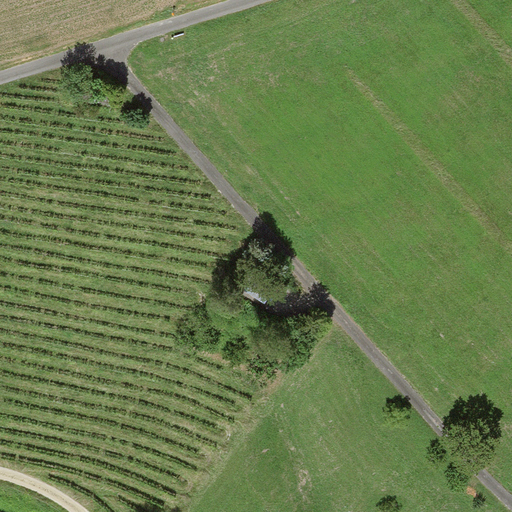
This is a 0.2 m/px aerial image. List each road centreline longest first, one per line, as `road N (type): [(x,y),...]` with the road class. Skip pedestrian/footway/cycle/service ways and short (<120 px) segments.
road 1 (track): [(98,47),(511,506)]
road 2 (track): [(247,0),(0,80)]
